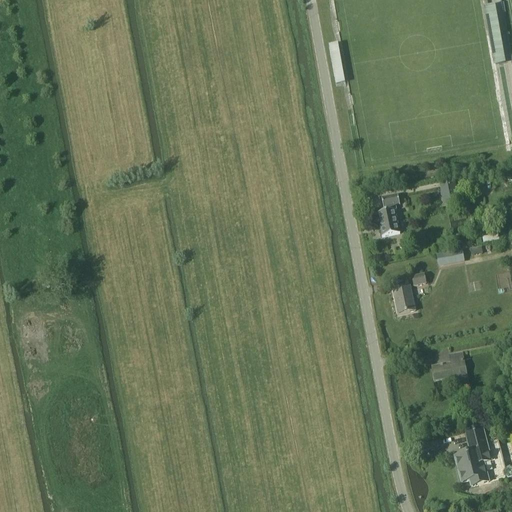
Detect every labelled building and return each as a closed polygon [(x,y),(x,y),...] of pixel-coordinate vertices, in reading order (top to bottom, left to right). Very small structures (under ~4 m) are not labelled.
[(495,9),(485,11),(495,66),(505,64),(495,9)] [(333,86),(347,83),(341,44),(327,47),(333,86)] [(459,203),(456,184),(440,187),(444,206),(459,203)] [(398,197),(382,200),(384,214),(378,215),(382,239),(399,236),(395,212),(397,211),(396,207),(400,206),(398,197)] [(482,238),(483,244),(498,241),(497,235),(482,238)] [(439,269),(465,264),(463,252),(437,257),(439,269)] [(414,289),(427,286),(425,275),(411,278),(414,289)] [(416,313),(410,288),(393,292),(398,316),(416,313)] [(462,356),(450,358),(451,366),(432,369),(435,382),(456,378),(459,391),(468,389),(462,356)] [(491,463),(483,431),(465,435),(465,434),(470,454),(454,459),(455,460),(454,461),(456,468),(457,468),(459,475),(458,475),(460,483),(461,482),(461,484),(469,482),(471,488),(490,483),(485,465),(491,463)]
